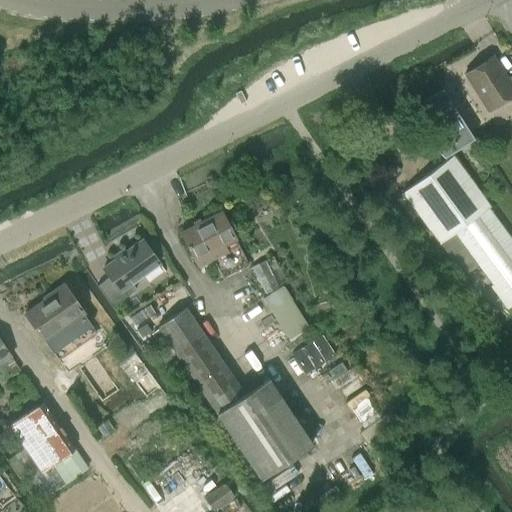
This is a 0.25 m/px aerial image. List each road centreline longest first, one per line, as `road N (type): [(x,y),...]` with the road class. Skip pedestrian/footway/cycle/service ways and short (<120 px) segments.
road 1 (unclassified): [(0,242),(485,0)]
road 2 (tertiary): [(11,0),(90,11),(235,0)]
